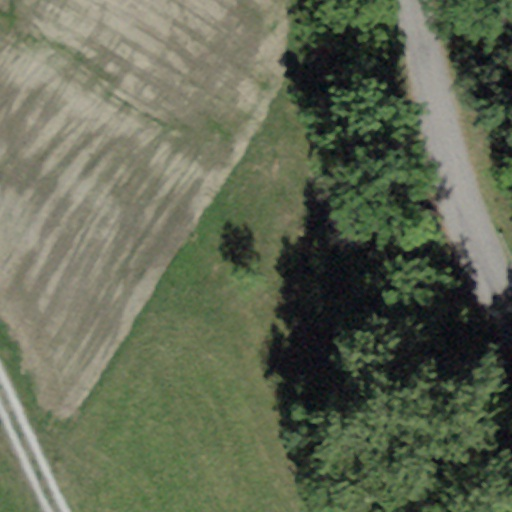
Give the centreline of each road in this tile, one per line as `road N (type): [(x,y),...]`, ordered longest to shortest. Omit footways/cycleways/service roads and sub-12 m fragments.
road 1 (unclassified): [(511,319),(456,228),(391,0)]
road 2 (track): [(0,395),(58,511)]
